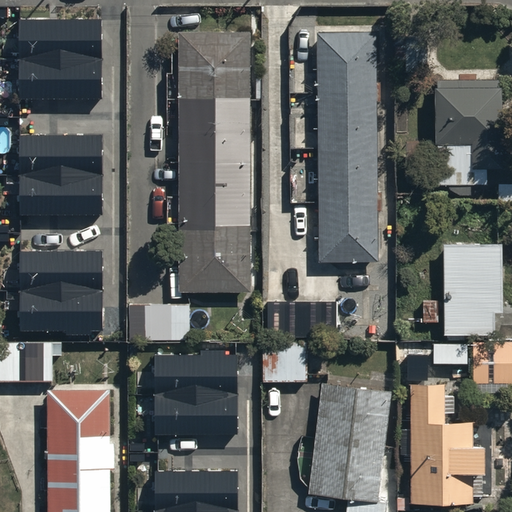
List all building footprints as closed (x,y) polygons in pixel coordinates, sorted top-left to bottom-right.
[(101,17),(20,16),(20,97),(101,97),(101,17)] [(375,28),(314,29),(317,261),(378,260),(375,28)] [(179,31),(179,286),(249,286),(249,31),(179,31)] [(501,168),(502,78),(436,77),(434,140),(428,140),(427,179),(491,180),(491,168),(501,168)] [(102,132),(21,132),(21,212),(102,213),(102,132)] [(511,184),(498,184),(498,205),(511,205),(511,184)] [(500,240),(442,240),(443,331),(501,330),(500,240)] [(102,247),(22,247),(21,327),(102,327),(102,247)] [(337,301),(266,299),(265,327),(336,329),(337,301)] [(136,339),(192,338),(192,301),(136,302),(136,339)] [(264,340),(263,379),(306,380),(307,341),(264,340)] [(511,382),(511,340),(473,342),(474,383),(511,382)] [(0,342),(0,377),(51,378),(52,343),(0,342)] [(237,352),(156,352),(156,432),(237,432),(237,352)] [(390,388),(322,379),(307,492),(375,500),(390,388)] [(110,511),(110,384),(50,385),(50,511),(110,511)] [(445,384),(408,384),(410,503),(477,502),(477,474),(487,474),(486,442),(474,442),(473,417),(445,417),(445,384)] [(237,511),(237,468),(157,468),(156,511),(237,511)]
